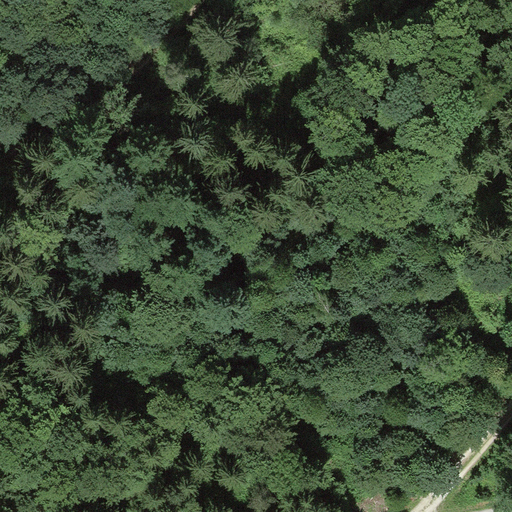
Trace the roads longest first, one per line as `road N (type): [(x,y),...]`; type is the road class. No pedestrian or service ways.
road 1 (track): [(0,165),(182,0)]
road 2 (track): [(511,403),(413,511)]
